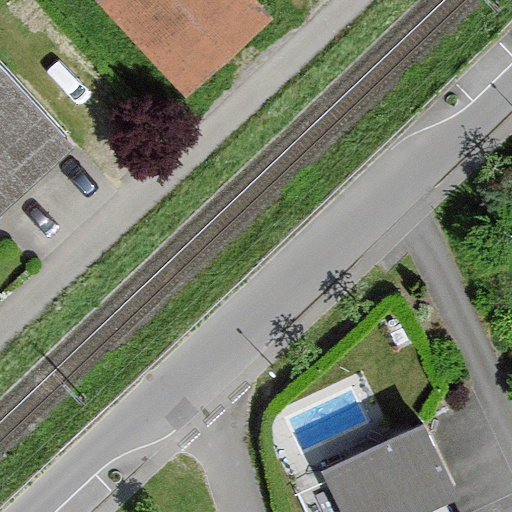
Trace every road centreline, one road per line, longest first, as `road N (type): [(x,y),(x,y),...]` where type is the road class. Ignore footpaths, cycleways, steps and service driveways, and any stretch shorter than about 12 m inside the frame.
road 1 (residential): [(32,511),(389,171)]
road 2 (residential): [(0,335),(350,0)]
road 3 (residential): [(389,171),(511,437)]
road 4 (residential): [(389,171),(511,62)]
